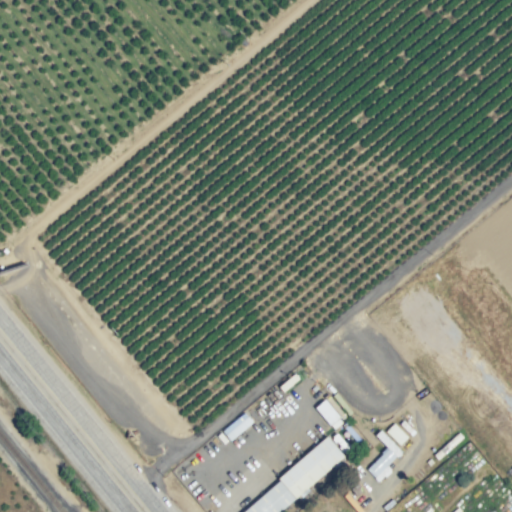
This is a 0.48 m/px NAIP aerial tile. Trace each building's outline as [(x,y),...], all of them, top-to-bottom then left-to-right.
[(314,392),(310,389),(314,384),(318,388),(314,392)] [(314,406),(331,429),(341,422),(324,399),(314,406)] [(229,440),(250,422),(243,413),(221,430),(229,440)] [(384,431),(398,444),(406,436),(392,423),(384,431)] [(385,442),(379,435),(387,426),(394,432),(385,442)] [(276,511),(241,511),(278,480),(277,478),(325,436),(342,455),(276,511)] [(355,495),(350,488),(353,486),(352,485),(357,482),(348,471),(351,469),(378,446),(389,459),(388,460),(395,468),(389,473),(391,475),(374,488),(370,484),(373,482),(372,481),(381,474),(377,469),(359,484),(362,489),(355,495)] [(352,511),(346,505),(342,508),(337,502),(340,499),(329,486),(333,482),(356,506),(352,511)] [(323,511),(316,503),(321,498),(326,504),(329,501),(335,508),(331,511),(323,511)]
